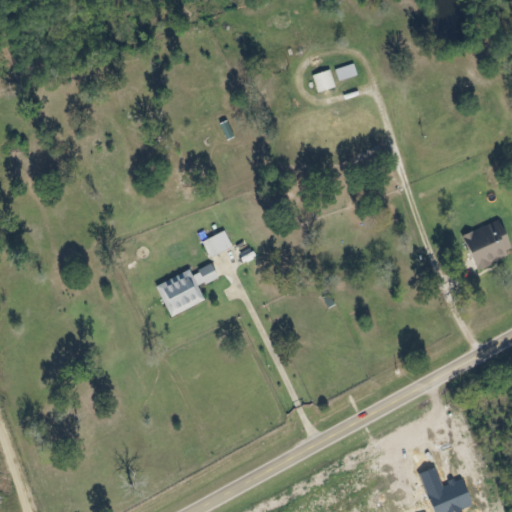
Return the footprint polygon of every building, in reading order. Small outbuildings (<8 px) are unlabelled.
[(358,76),(355,64),(336,70),(340,81),(358,76)] [(337,88),(331,70),(313,76),(319,93),(337,88)] [(476,270),(511,252),(511,250),(499,224),(463,241),(476,270)] [(203,242),(211,258),(234,247),(226,231),(203,242)] [(218,279),(212,265),(192,274),(191,271),(157,287),(171,317),(206,302),(199,287),(218,279)]
